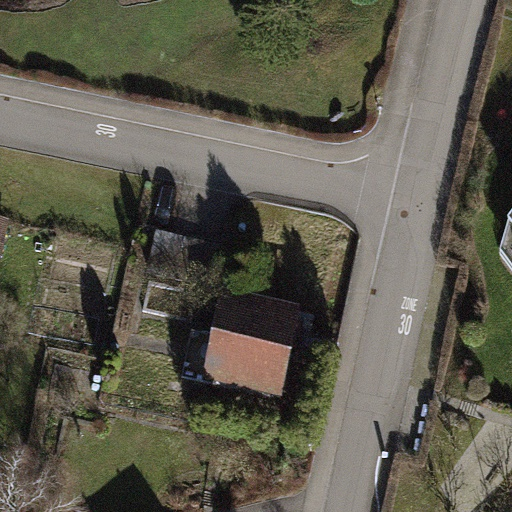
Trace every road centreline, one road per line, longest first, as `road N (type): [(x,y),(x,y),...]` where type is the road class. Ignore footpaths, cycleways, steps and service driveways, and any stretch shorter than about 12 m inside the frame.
road 1 (residential): [(0,126),(420,213)]
road 2 (residential): [(420,213),(354,511)]
road 3 (residential): [(471,0),(420,213)]
